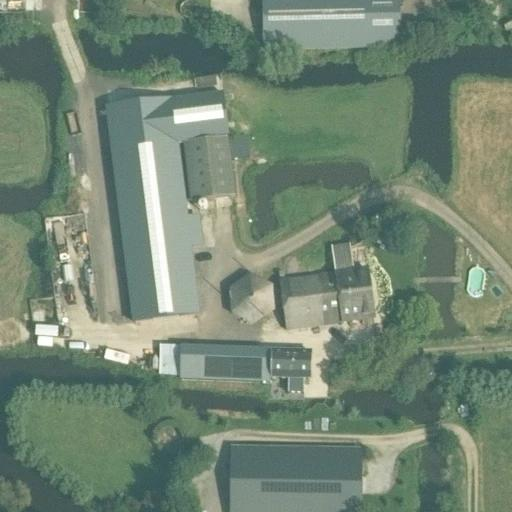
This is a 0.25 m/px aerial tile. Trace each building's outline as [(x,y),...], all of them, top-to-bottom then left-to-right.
[(263,0),(265,52),(400,48),(399,0),(263,0)] [(223,96),(108,111),(117,182),(118,181),(125,235),(137,324),(197,317),(188,249),(203,247),(200,220),(185,222),(178,173),(187,172),(184,144),(228,139),(228,138),(223,96)] [(191,204),(235,198),(228,139),(184,144),(187,172),(191,204)] [(232,161),(249,159),(247,139),(230,141),(232,161)] [(367,271),(354,273),(350,247),(332,250),(335,276),(280,283),(287,332),(373,320),(367,271)] [(274,313),(272,289),(251,279),(231,291),(232,315),(254,326),(274,313)] [(160,348),(159,377),(180,378),(181,349),(160,348)] [(180,378),(179,382),(270,386),(271,352),(181,349),(180,378)] [(273,353),(272,380),(289,381),(288,396),(303,396),(304,381),(310,381),(311,354),(273,353)] [(358,511),(359,453),(234,451),(233,511),(358,511)]
